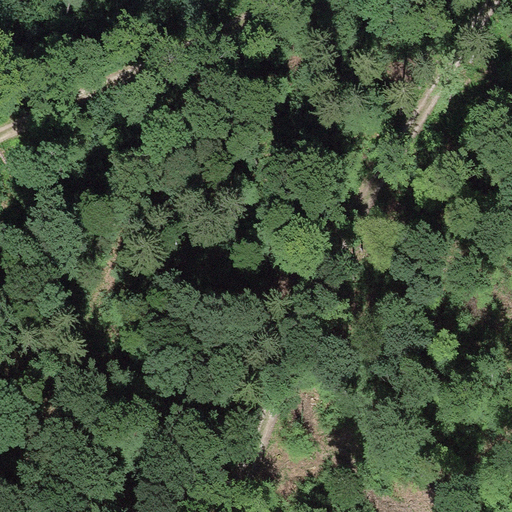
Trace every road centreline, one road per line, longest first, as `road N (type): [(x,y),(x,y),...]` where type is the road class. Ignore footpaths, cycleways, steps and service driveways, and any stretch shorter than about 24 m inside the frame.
road 1 (track): [(511,37),(414,205),(339,458),(315,511)]
road 2 (track): [(291,0),(0,132)]
